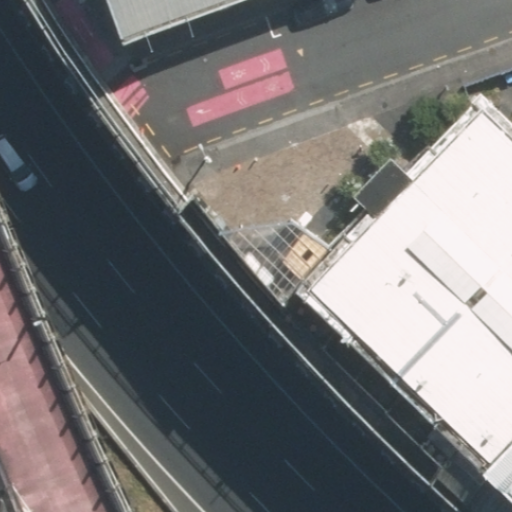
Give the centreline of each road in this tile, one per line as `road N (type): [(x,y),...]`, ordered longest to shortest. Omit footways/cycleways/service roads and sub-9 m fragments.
road 1 (motorway): [(0,174),(111,331),(271,511)]
road 2 (residential): [(477,0),(152,117)]
